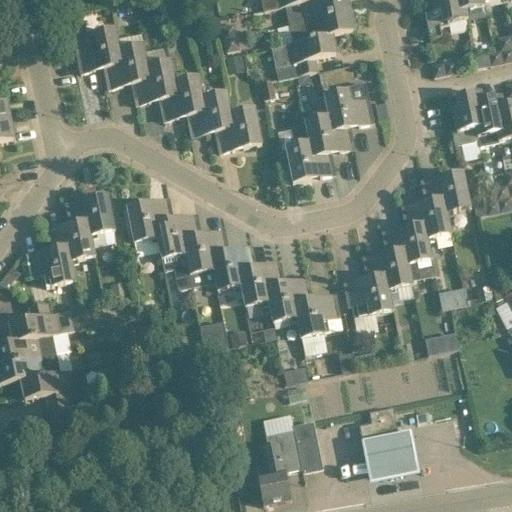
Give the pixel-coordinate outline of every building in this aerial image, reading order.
[(262,0),(266,16),(286,12),(286,11),(326,3),(325,2),(325,0),(262,0)] [(286,12),(290,31),(329,23),(351,18),(347,0),(336,0),(325,2),(326,3),(286,11),(286,12)] [(425,18),(430,44),(441,42),(440,32),(448,30),(448,28),(469,24),(467,15),(466,16),(464,2),(451,4),(450,0),(430,0),(434,17),(425,18)] [(486,12),(484,2),(483,0),(450,0),(451,4),(464,2),(466,16),(467,15),(486,12)] [(125,8),(127,16),(136,14),(134,6),(125,8)] [(329,23),(290,31),(293,48),(294,49),(333,40),(334,41),(355,37),(351,18),(329,23)] [(223,45),(237,42),(235,28),(220,31),(223,45)] [(120,56),(120,55),(116,35),(74,43),(81,78),(104,73),(123,69),(120,56)] [(294,49),(293,48),(281,51),(273,52),(279,85),(297,81),(309,79),(318,77),(316,65),(338,60),(334,41),(333,40),(294,49)] [(498,43),(501,56),(511,52),(511,40),(511,41),(498,43)] [(237,42),(223,45),(226,57),(240,54),(237,42)] [(145,51),(120,56),(123,69),(104,73),(108,94),(132,89),(151,85),(148,73),(149,73),(146,57),(145,51)] [(173,68),(171,68),(168,52),(146,57),(149,73),(148,73),(151,85),(132,89),(136,110),(160,105),(179,101),(177,88),(173,68)] [(511,65),(511,52),(501,56),(489,57),(491,70),(511,65)] [(228,62),(226,63),(229,79),(245,76),(242,60),(228,62)] [(431,69),(434,82),(459,77),(456,64),(431,69)] [(299,90),(311,87),(309,79),(297,81),(299,90)] [(179,101),(160,105),(164,126),(188,121),(206,118),(203,105),(204,104),(200,83),(177,88),(179,101)] [(276,103),(272,86),(260,88),(264,105),(276,103)] [(350,132),(374,128),(369,106),(366,87),(348,90),(349,97),(323,102),(328,123),(329,123),(331,136),(350,132)] [(452,114),(457,136),(452,137),(454,150),(457,149),(457,151),(475,148),(475,146),(478,146),(477,142),(478,142),(476,133),(474,121),(485,118),(482,106),(483,106),(481,97),(461,101),(463,112),(452,114)] [(228,100),(204,104),(203,105),(206,118),(188,121),(192,142),(215,137),(234,133),(232,120),(228,100)] [(478,142),(495,139),(496,138),(493,126),(505,123),(503,111),(502,102),(483,106),(482,106),(485,118),(474,121),(476,133),(478,142)] [(0,129),(12,127),(8,106),(0,107),(0,129)] [(511,108),(503,111),(505,123),(493,126),(496,138),(495,139),(497,148),(511,144),(511,108)] [(234,133),(215,137),(220,158),(262,149),(255,115),(232,120),(234,133)] [(305,128),(306,131),(309,148),(310,148),(313,161),(331,157),(355,153),(350,132),(331,136),(329,123),(328,123),(305,128)] [(0,129),(0,148),(16,145),(12,127),(0,129)] [(282,154),(286,153),(293,187),(335,179),(331,157),(313,161),(310,148),(309,148),(306,131),(278,137),(282,154)] [(421,188),(426,208),(426,209),(445,205),(448,218),(449,218),(471,213),(464,179),(421,188)] [(511,201),(511,188),(506,189),(494,192),(496,204),(510,202),(511,201)] [(66,210),(70,230),(70,231),(88,228),(91,241),(92,241),(94,252),(116,248),(114,237),(115,237),(108,201),(66,210)] [(496,204),(484,207),(474,209),(477,222),(511,214),(511,210),(510,202),(496,204)] [(138,261),(159,257),(157,244),(155,230),(174,226),(174,225),(170,205),(127,213),(134,248),(135,248),(138,261)] [(453,239),(449,218),(448,218),(445,205),(426,209),(426,208),(402,213),(406,234),(407,235),(425,231),(428,245),(429,244),(453,239)] [(179,295),(192,292),(185,259),(186,259),(183,246),(202,242),(201,241),(197,221),(174,225),(174,226),(155,230),(157,244),(159,257),(161,264),(164,277),(175,274),(179,295)] [(46,235),(51,256),(51,257),(69,254),(71,267),(72,267),(96,262),(94,252),(92,241),(91,241),(88,228),(70,231),(70,230),(46,235)] [(435,281),(432,265),(433,264),(429,244),(428,245),(425,231),(407,235),(406,234),(383,239),(387,259),(387,261),(406,257),(409,269),(410,269),(413,285),(435,281)] [(186,259),(185,259),(192,292),(196,291),(215,288),(213,276),(214,275),(211,262),(229,258),(229,257),(225,237),(201,241),(202,242),(183,246),(186,259)] [(253,253),(229,257),(229,258),(211,262),(214,275),(213,276),(215,288),(217,296),(241,292),(242,291),(239,278),(257,274),(257,273),(253,253)] [(52,291),(71,287),(76,286),(72,267),(71,267),(69,254),(51,257),(51,256),(27,260),(31,282),(49,279),(52,291)] [(390,295),(391,295),(414,290),(413,285),(410,269),(409,269),(406,257),(387,261),(387,259),(363,264),(368,285),(368,286),(387,282),(390,295)] [(242,291),(241,292),(245,312),(269,307),(270,307),(267,294),(285,290),(285,289),(281,269),(257,273),(257,274),(239,278),(242,291)] [(349,312),(351,311),(354,323),(370,320),(371,321),(395,316),(391,295),(390,295),(387,282),(368,286),(368,285),(344,289),(349,312)] [(0,288),(5,293),(10,288),(3,283),(0,286),(0,288)] [(308,285),(285,289),(285,290),(267,294),(270,307),(269,307),(273,327),(297,322),(298,322),(295,309),(313,306),(313,305),(308,285)] [(113,301),(116,300),(124,299),(126,299),(125,290),(112,292),(113,301)] [(476,295),(478,302),(478,306),(492,304),(490,292),(476,295)] [(511,298),(506,302),(508,306),(496,313),(511,342),(511,298)] [(298,322),(297,322),(301,343),(343,335),(336,300),(313,305),(313,306),(295,309),(298,322)] [(135,305),(126,306),(127,312),(131,316),(137,315),(135,305)] [(53,307),(48,308),(28,312),(30,324),(9,329),(13,348),(13,349),(54,340),(54,341),(68,338),(75,337),(71,317),(55,320),(53,307)] [(493,308),(482,310),(485,321),(495,318),(493,308)] [(125,331),(128,345),(142,342),(139,328),(125,331)] [(275,343),(273,333),(264,335),(266,345),(275,343)] [(233,352),(248,349),(248,348),(245,335),(231,338),(233,352)] [(0,371),(69,357),(72,356),(68,338),(54,341),(54,340),(13,349),(13,348),(0,350),(0,371)] [(444,340),(448,357),(458,355),(454,338),(444,340)] [(142,342),(129,345),(131,357),(145,354),(142,342)] [(189,346),(180,348),(183,359),(192,357),(189,346)] [(405,365),(414,363),(410,348),(402,349),(405,365)] [(0,390),(21,387),(62,378),(72,375),(69,357),(0,371),(0,390)] [(364,359),(354,361),(357,373),(367,370),(364,359)] [(215,372),(218,383),(226,381),(224,370),(215,372)] [(82,373),(72,375),(62,378),(21,387),(25,405),(46,401),(49,414),(74,409),(72,397),(87,394),(82,373)] [(283,376),(286,389),(293,388),(290,375),(283,376)] [(74,409),(49,414),(51,426),(77,421),(74,409)] [(374,428),(360,431),(362,445),(398,438),(395,423),(393,424),(392,416),(372,420),(374,428)] [(416,419),(417,425),(429,423),(428,417),(416,419)] [(257,481),(263,511),(291,505),(285,478),(302,475),(323,471),(315,427),(293,432),(290,419),(263,425),(267,442),(266,442),(268,451),(262,452),(268,479),(257,481)] [(77,421),(51,426),(54,436),(79,431),(77,421)] [(412,442),(362,452),(372,496),(421,485),(412,442)]
